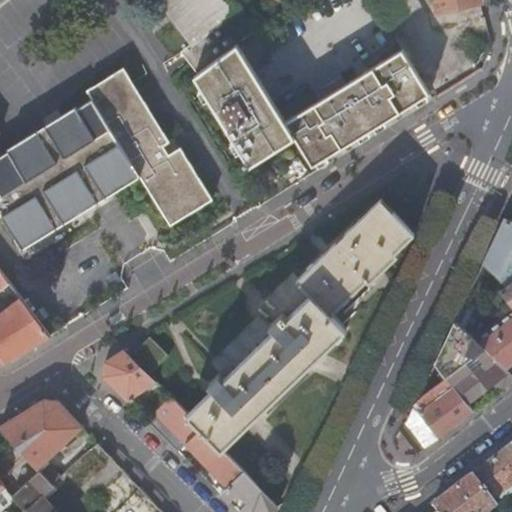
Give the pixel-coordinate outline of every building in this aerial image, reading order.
[(0,0),(0,212),(23,249),(56,229),(57,230),(67,224),(66,223),(62,216),(81,205),(85,211),(94,206),(90,199),(107,188),(111,195),(141,177),(167,218),(188,205),(193,214),(215,200),(183,148),(171,154),(166,146),(172,142),(125,67),(88,89),(94,98),(62,117),(65,122),(51,130),(48,126),(47,124),(38,130),(39,132),(1,155),(0,154),(0,131),(0,130),(0,8),(10,0),(0,0)] [(258,29),(235,0),(159,0),(192,44),(180,53),(198,75),(238,44),(258,29)] [(238,44),(198,75),(196,76),(247,160),(243,162),(247,168),(296,138),(313,166),(318,164),(327,157),(347,146),(315,104),(286,122),(238,44)] [(403,50),(315,104),(347,146),(358,138),(368,132),(374,128),(384,122),(416,102),(426,96),(430,94),(403,50)] [(429,101),(426,96),(416,102),(419,107),(429,101)] [(62,117),(48,126),(51,130),(65,122),(62,117)] [(387,127),(384,122),(374,128),(377,133),(387,127)] [(368,132),(358,138),(361,143),(371,137),(368,132)] [(327,157),(318,164),(321,169),(330,162),(327,157)] [(94,206),(111,195),(107,188),(90,199),(94,206)] [(395,252),(414,234),(381,200),(356,225),(297,281),(313,296),(290,318),(284,313),(271,326),(276,331),(225,380),(220,375),(211,384),(216,390),(189,415),(203,429),(223,450),(279,397),(348,332),(331,315),(367,279),(370,282),(385,268),(398,256),(395,252)] [(62,216),(66,223),(85,211),(81,205),(62,216)] [(172,227),(193,214),(188,205),(167,218),(172,227)] [(497,235),(483,264),(507,287),(511,283),(511,224),(504,220),(497,235)] [(0,290),(9,284),(0,271),(0,290)] [(511,283),(507,287),(501,292),(511,306),(511,283)] [(25,352),(50,337),(16,293),(11,297),(16,303),(0,314),(0,363),(7,364),(25,352)] [(507,369),(511,365),(511,316),(480,343),(485,348),(507,369)] [(440,371),(445,378),(446,379),(466,363),(477,354),(485,348),(480,343),(459,325),(456,322),(436,364),(440,371)] [(147,341),(133,355),(150,372),(164,358),(147,341)] [(511,374),(507,369),(485,348),(477,354),(484,363),(473,372),(466,363),(446,379),(467,405),(498,381),(504,389),(511,382),(511,374)] [(104,377),(129,401),(158,382),(126,350),(106,362),(104,377)] [(445,378),(420,398),(412,404),(415,407),(440,439),(457,426),(473,413),(467,405),(446,379),(445,378)] [(174,447),(179,452),(203,429),(189,415),(172,397),(148,421),(155,428),(162,420),(181,440),(174,447)] [(0,425),(0,427),(38,470),(39,469),(40,470),(48,462),(45,459),(82,425),(60,401),(43,399),(0,425)] [(426,450),(431,446),(440,439),(415,407),(408,423),(414,433),(426,450)] [(162,435),(174,447),(181,440),(162,420),(155,428),(162,435)] [(218,490),(222,494),(245,472),(223,450),(203,429),(179,452),(184,456),(191,450),(221,480),(214,487),(218,490)] [(511,445),(473,475),(496,506),(511,494),(511,445)] [(0,479),(12,470),(0,454),(0,479)] [(38,470),(12,495),(26,511),(57,511),(47,500),(58,490),(52,484),(40,470),(39,469),(38,470)] [(276,511),(279,507),(245,472),(222,494),(230,503),(239,494),(243,499),(248,505),(240,511),(276,511)] [(493,511),(498,509),(496,506),(473,475),(453,491),(433,506),(437,511),(493,511)]
